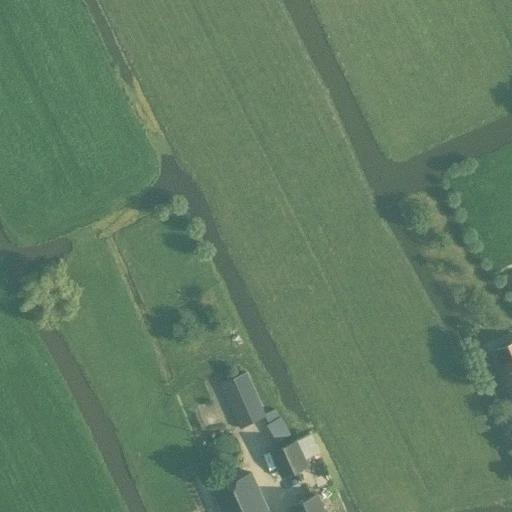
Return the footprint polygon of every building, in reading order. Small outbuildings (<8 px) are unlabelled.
[(511,341),(494,350),(511,389),(511,341)] [(240,427),(266,415),(247,372),(221,383),(240,427)] [(296,439),(270,451),(282,476),(308,465),(296,439)] [(269,511),(252,472),(214,489),(223,511),(269,511)] [(323,511),(321,507),(315,494),(291,504),(294,511),(323,511)]
